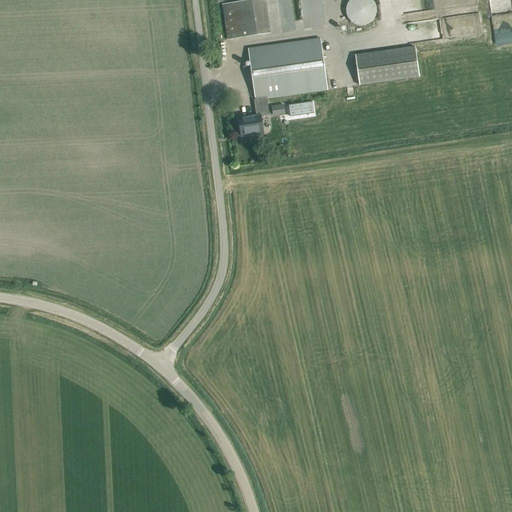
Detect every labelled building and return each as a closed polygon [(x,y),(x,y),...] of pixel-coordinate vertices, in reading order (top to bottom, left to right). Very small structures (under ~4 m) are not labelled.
[(261,0),(254,0),(223,5),(228,40),(267,35),(261,0)] [(347,7),(347,13),(349,17),(351,20),(354,22),(357,24),(362,24),(365,24),(370,22),(373,20),(376,17),(377,13),(378,11),(377,6),(376,2),(374,0),(350,0),(348,3),(347,7)] [(249,49),(256,100),(254,100),(257,117),(239,119),(242,135),(256,133),(256,135),(264,134),(262,117),(270,116),(268,99),(329,90),(321,39),(258,48),(249,49)] [(355,55),(360,86),(420,77),(415,47),(355,55)] [(285,113),(284,104),(272,106),(274,115),(285,113)]
